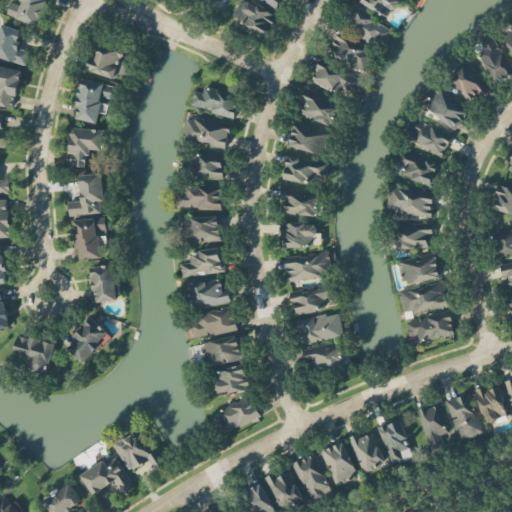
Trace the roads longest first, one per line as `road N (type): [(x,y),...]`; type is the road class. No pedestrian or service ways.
road 1 (residential): [(301,429),(254,233),(259,167),(290,81),(339,0)]
road 2 (residential): [(162,511),(276,440),(511,349)]
road 3 (residential): [(93,0),(61,80),(48,141),(49,294)]
road 4 (residential): [(491,354),(462,201),(477,154),(511,112)]
road 5 (residential): [(290,81),(96,0)]
road 6 (tertiary): [(511,454),(353,511)]
